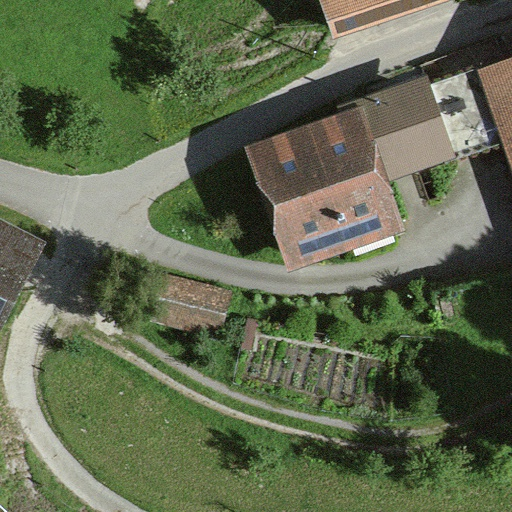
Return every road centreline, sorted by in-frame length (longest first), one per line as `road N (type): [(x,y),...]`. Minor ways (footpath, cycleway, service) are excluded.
road 1 (track): [(511,28),(324,96),(138,193),(90,208),(0,195)]
road 2 (track): [(119,511),(62,467),(30,407),(34,354),(90,208)]
